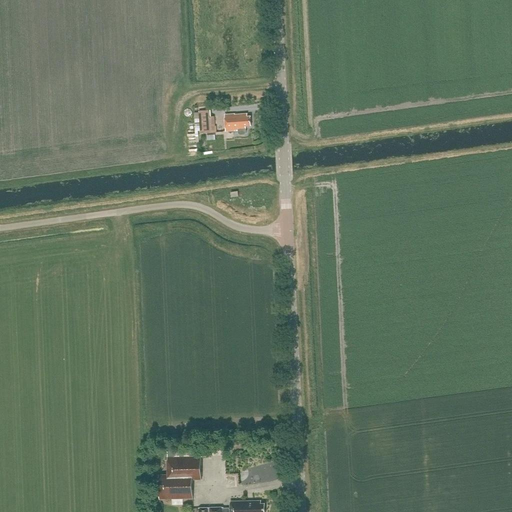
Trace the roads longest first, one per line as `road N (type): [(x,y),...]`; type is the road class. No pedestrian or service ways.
road 1 (unclassified): [(0,228),(178,204),(244,228),(286,232)]
road 2 (tertiary): [(301,511),(286,232)]
road 3 (tertiary): [(286,232),(276,0)]
